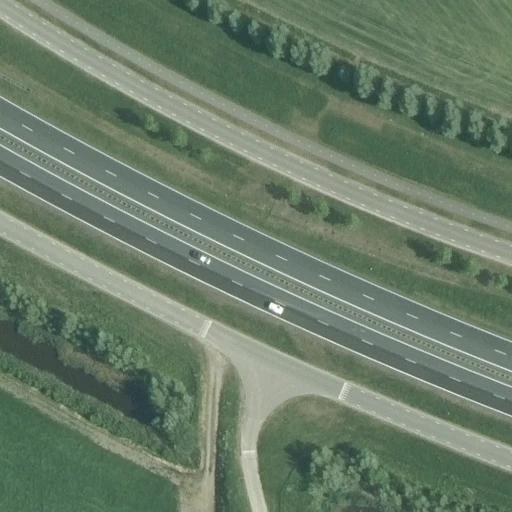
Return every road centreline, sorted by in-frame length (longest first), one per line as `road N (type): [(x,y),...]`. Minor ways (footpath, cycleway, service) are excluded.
road 1 (unclassified): [(511,249),(297,173),(0,7)]
road 2 (trunk): [(511,357),(221,231),(0,114)]
road 3 (trunk): [(0,162),(194,265),(511,403)]
road 4 (tertiary): [(0,222),(276,366),(511,458)]
road 5 (track): [(258,511),(248,435),(276,366)]
